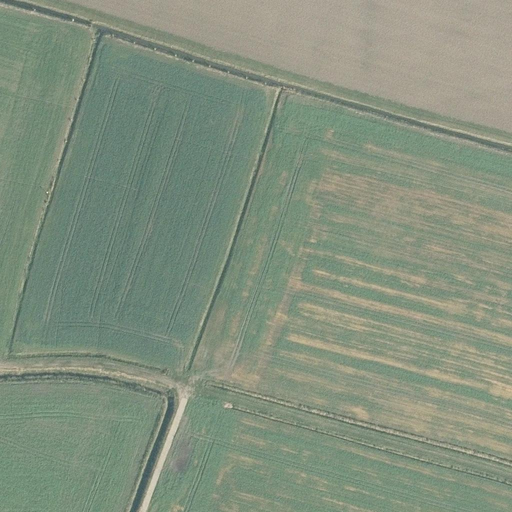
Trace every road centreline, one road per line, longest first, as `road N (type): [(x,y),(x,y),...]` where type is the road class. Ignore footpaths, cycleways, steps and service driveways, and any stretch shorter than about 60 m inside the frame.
road 1 (track): [(0,365),(105,368),(511,479)]
road 2 (track): [(144,511),(185,396)]
